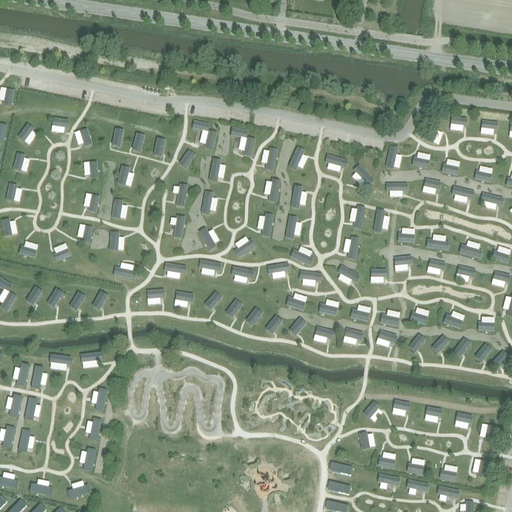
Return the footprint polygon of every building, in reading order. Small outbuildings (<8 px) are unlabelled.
[(15,93),(6,91),(3,106),(11,108),(15,93)] [(66,121),(58,119),(54,135),(63,137),(66,121)] [(466,129),(467,120),(451,119),(450,128),(466,129)] [(496,133),(498,125),(482,122),(481,131),(496,133)] [(32,129),(24,127),(21,142),(29,144),(32,129)] [(89,129),(80,131),(85,147),(93,144),(89,129)] [(124,133),(116,131),(112,147),(120,149),(124,133)] [(145,138),(137,136),(133,152),(142,154),(145,138)] [(166,143),(157,141),(154,157),(162,159),(166,143)] [(398,150),(390,148),(386,170),(394,171),(398,150)] [(277,152),(269,150),(264,171),(273,173),(277,152)] [(306,153),(298,150),(289,170),(297,173),(306,153)] [(26,157),(17,155),(14,171),(22,173),(26,157)] [(347,170),(349,162),(328,157),(326,165),(347,170)] [(427,172),(429,163),(414,159),(412,168),(427,172)] [(209,182),(217,184),(221,162),(213,161),(209,182)] [(97,163),(88,164),(90,180),(98,179),(97,163)] [(369,187),(375,181),(360,166),(354,171),(369,187)] [(457,178),(459,169),(444,166),(442,174),(457,178)] [(130,171),(122,169),(118,184),(127,186),(130,171)] [(490,185),(492,176),(477,172),(475,181),(490,185)] [(280,183),(272,181),(268,203),(276,204),(280,183)] [(439,193),(441,185),(426,181),(423,189),(439,193)] [(18,188),(10,186),(6,202),(14,204),(18,188)] [(408,195),(408,187),(387,186),(386,195),(408,195)] [(304,188),(296,187),(292,208),(301,209),(304,188)] [(186,189),(177,188),(174,209),(182,211),(186,189)] [(472,201),(474,193),(453,188),(451,196),(472,201)] [(213,195),(205,194),(201,215),(210,217),(213,195)] [(502,207),(504,199),(483,194),(481,202),(502,207)] [(100,199),(92,197),(88,213),(97,215),(100,199)] [(123,204),(114,203),(112,219),(121,220),(123,204)] [(366,209),(358,208),(354,229),(362,230),(366,209)] [(386,215),(378,213),(373,234),(382,236),(386,215)] [(273,218),(265,216),(261,238),(269,239),(273,218)] [(184,219),(176,218),(172,239),(181,240),(184,219)] [(299,222),(291,220),(287,241),(295,243),(299,222)] [(9,221),(1,223),(4,239),(13,237),(9,221)] [(94,230),(86,228),(82,243),(91,245),(94,230)] [(209,253),(217,248),(205,230),(198,234),(209,253)] [(119,235),(111,235),(109,250),(118,251),(119,235)] [(414,245),(414,237),(398,236),(398,245),(414,245)] [(359,241),(351,239),(347,260),(355,262),(359,241)] [(234,252),(239,259),(257,248),(253,240),(234,252)] [(449,253),(450,245),(429,242),(428,250),(449,253)] [(480,259),(483,251),(462,246),(459,254),(480,259)] [(37,260),(39,252),(24,247),(21,256),(37,260)] [(70,257),(67,249),(52,255),(55,263),(70,257)] [(310,265),(313,258),(294,249),(290,256),(310,265)] [(506,266),(509,258),(494,253),(491,261),(506,266)] [(412,267),(411,258),(395,260),(396,269),(412,267)] [(220,274),(221,266),(200,262),(199,270),(220,274)] [(444,273),(446,265),(430,262),(428,270),(444,273)] [(185,278),(187,270),(165,265),(164,273),(185,278)] [(357,285),(361,277),(342,267),(338,275),(357,285)] [(290,276),(289,268),(267,271),(269,279),(290,276)] [(473,280),(475,272),(459,268),(457,276),(473,280)] [(253,281),(255,273),(233,269),(232,277),(253,281)] [(135,283),(137,275),(116,270),(114,279),(135,283)] [(386,281),(387,272),(371,272),(371,281),(386,281)] [(320,286),(322,278),(301,273),(299,282),(320,286)] [(508,287),(510,278),(495,274),(493,283),(508,287)] [(0,289),(10,295),(14,288),(0,280),(0,289)] [(43,294),(36,289),(26,302),(33,307),(43,294)] [(64,297),(57,292),(47,305),(54,310),(64,297)] [(148,293),(149,302),(164,301),(164,292),(148,293)] [(17,301),(10,295),(0,308),(7,313),(17,301)] [(86,300),(79,295),(70,308),(77,313),(86,300)] [(109,300),(102,295),(93,308),(100,313),(109,300)] [(222,300),(215,295),(206,307),(212,312),(222,300)] [(190,307),(192,299),(176,296),(175,304),(190,307)] [(302,313),(305,305),(290,300),(287,309),(302,313)] [(243,307),(236,302),(227,315),(234,320),(243,307)] [(335,319),(337,310),(322,306),(319,314),(335,319)] [(263,316),(256,311),(247,324),(254,329),(263,316)] [(367,324),(369,316),(354,311),(351,320),(367,324)] [(426,327),(428,319),(413,314),(410,322),(426,327)] [(396,330),(399,322),(383,317),(381,325),(396,330)] [(460,330),(462,322),(447,318),(445,326),(460,330)] [(283,324),(276,319),(266,332),(273,337),(283,324)] [(306,325),(299,320),(289,333),(296,338),(306,325)] [(494,334),(494,325),(478,325),(478,334),(494,334)] [(332,342),(334,333),(319,329),(317,337),(332,342)] [(360,344),(363,335),(347,331),(345,339),(360,344)] [(393,346),(396,338),(380,333),(378,342),(393,346)] [(426,342),(419,337),(409,349),(416,354),(426,342)] [(450,342),(443,337),(434,350),(440,355),(450,342)] [(471,346),(464,341),(455,354),(462,359),(471,346)] [(492,352),(485,347),(476,359),(483,365),(492,352)] [(510,357),(503,352),(493,365),(500,370),(510,357)] [(104,365),(103,356),(80,359),(81,368),(86,367),(87,372),(98,371),(97,365),(104,365)] [(71,368),(72,360),(49,358),(49,367),(54,367),(53,372),(65,373),(65,367),(71,368)] [(17,389),(25,390),(30,368),(21,366),(20,371),(15,370),(13,381),(18,382),(17,389)] [(36,369),(31,391),(39,393),(40,387),(46,388),(48,377),(43,376),(44,371),(36,369)] [(95,413),(103,415),(108,393),(99,391),(98,396),(93,395),(90,406),(96,407),(95,413)] [(9,419),(17,421),(22,398),(13,397),(12,402),(7,401),(5,412),(10,413),(9,419)] [(29,400),(24,422),(32,424),(34,418),(39,419),(41,408),(36,407),(38,402),(29,400)] [(395,403),(393,411),(409,414),(410,406),(395,403)] [(381,411),(375,405),(364,417),(370,423),(381,411)] [(427,410),(425,418),(441,421),(443,413),(427,410)] [(457,416),(456,424),(471,427),(473,419),(457,416)] [(90,443),(98,444),(103,422),(94,420),(93,425),(88,424),(85,435),(91,437),(90,443)] [(495,429),(486,427),(483,442),(491,444),(495,429)] [(2,451),(11,452),(15,430),(7,428),(5,433),(0,432),(0,434),(0,443),(4,445),(2,451)] [(23,432),(18,454),(26,456),(27,450),(33,451),(35,440),(30,439),(31,434),(23,432)] [(368,435),(360,437),(363,452),(372,450),(368,435)] [(83,473),(91,475),(96,453),(87,451),(86,456),(81,455),(79,466),(84,467),(83,473)] [(380,459),(378,468),(394,471),(396,463),(380,459)] [(489,464),(480,463),(478,478),(486,480),(489,464)] [(409,465),(407,474),(423,477),(425,469),(409,465)] [(351,478),(353,470),(331,466),(330,474),(351,478)] [(442,472),(440,480),(456,484),(457,475),(442,472)] [(0,480),(0,489),(17,493),(19,484),(14,483),(15,478),(4,476),(2,481),(0,480)] [(399,489),(400,481),(379,476),(377,484),(399,489)] [(31,487),(29,495),(51,500),(54,491),(48,490),(50,485),(39,482),(37,488),(31,487)] [(428,495),(430,487),(409,482),(407,491),(428,495)] [(67,494),(69,502),(91,495),(89,487),(84,488),(82,483),(72,487),(73,492),(67,494)] [(349,497),(351,489),(330,484),(328,492),(349,497)] [(458,501),(460,493),(439,489),(437,497),(458,501)] [(24,511),(28,509),(20,502),(11,511),(24,511)] [(327,511),(346,511),(348,508),(326,503),(325,511),(327,511)]
